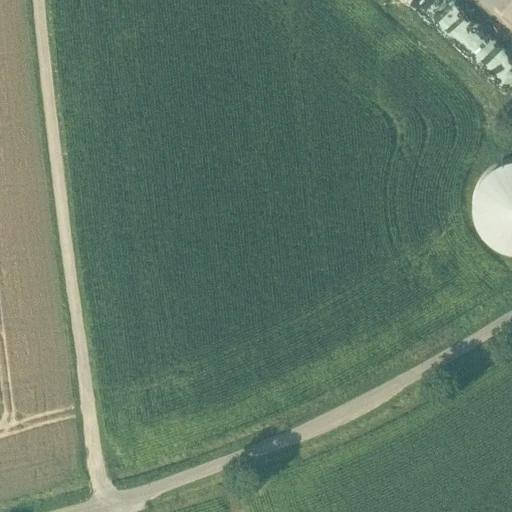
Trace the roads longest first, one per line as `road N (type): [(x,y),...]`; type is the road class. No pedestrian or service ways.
road 1 (unclassified): [(41,0),(105,504)]
road 2 (unclassified): [(105,504),(297,437),(511,319)]
